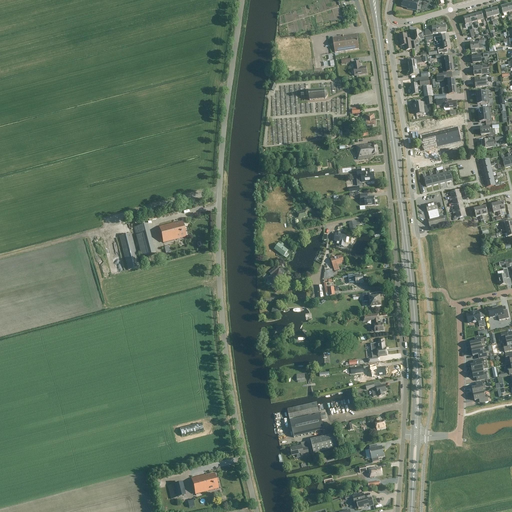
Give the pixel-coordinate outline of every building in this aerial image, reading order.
[(407,9),(416,11),(419,1),(412,0),(408,0),(402,0),(401,7),(407,8),(407,9)] [(494,21),(493,17),(491,10),(485,12),(487,19),(490,18),(491,21),(494,21)] [(477,22),(480,21),(481,24),(482,24),(483,27),(486,26),(485,22),(484,22),(483,20),(481,13),(475,15),(477,22)] [(476,26),(477,29),(480,28),(479,25),(478,25),(477,22),(475,15),(469,17),(471,24),(475,23),(476,26)] [(432,34),(441,33),(446,33),(445,25),(432,27),(432,34)] [(423,34),(420,34),(419,31),(413,32),(415,42),(412,43),(413,50),(416,49),(415,45),(418,45),(417,41),(423,40),(423,34)] [(341,37),(332,38),(335,53),(344,52),(344,51),(345,51),(345,52),(345,51),(359,49),(356,34),(344,36),(343,36),(344,37),(342,37),(342,36),(341,36),(341,37)] [(406,35),(399,36),(401,46),(405,46),(406,51),(412,50),(410,39),(407,40),(406,35)] [(442,40),(443,44),(450,43),(448,36),(434,38),(435,42),(442,40)] [(471,50),(471,53),(475,53),(475,50),(482,49),(482,43),(486,42),(486,39),(484,39),(479,40),(479,43),(470,44),(471,50)] [(451,49),(450,43),(443,44),(439,45),(440,49),(437,49),(439,54),(442,53),(442,54),(447,53),(447,50),(451,49)] [(472,64),(481,63),(481,59),(488,58),(488,53),(480,54),(480,57),(472,58),(472,64)] [(408,62),(409,69),(417,68),(416,64),(421,63),(420,58),(414,58),(414,61),(408,62)] [(440,64),(440,66),(442,66),(453,65),(452,58),(445,59),(441,59),(442,63),(440,64)] [(354,76),(367,74),(366,67),(360,68),(359,63),(353,64),(354,69),(353,69),(354,76)] [(448,73),(454,72),(453,65),(442,66),(440,66),(441,69),(442,69),(443,74),(438,74),(438,77),(438,78),(446,77),(448,76),(448,73)] [(474,76),(482,75),(481,72),(484,72),(483,69),(486,69),(485,65),(478,66),(478,70),(473,70),(474,76)] [(428,77),(421,78),(414,79),(415,85),(411,85),(412,95),(418,95),(417,87),(420,87),(429,86),(428,77)] [(455,87),(455,83),(455,81),(454,80),(452,80),(449,81),(447,81),(446,77),(438,78),(439,81),(444,80),(445,88),(455,87)] [(475,88),(483,87),(486,87),(487,87),(486,78),(479,79),(480,82),(475,82),(475,88)] [(423,88),(424,98),(433,97),(432,87),(423,88)] [(308,91),(309,101),(325,99),(327,96),(327,92),(324,90),(308,91)] [(450,110),(450,109),(457,108),(456,102),(447,102),(447,100),(435,101),(436,107),(444,106),(444,110),(445,111),(449,111),(450,110)] [(423,103),(413,104),(414,108),(415,108),(416,115),(423,114),(422,108),(426,107),(426,106),(426,103),(423,103)] [(491,116),(490,108),(484,108),(484,111),(478,112),(479,117),(491,116)] [(366,127),(376,126),(375,121),(374,121),(374,115),(365,116),(366,127)] [(492,124),(491,116),(479,117),(479,123),(485,122),(486,125),(492,124)] [(494,128),(492,128),(489,129),(489,128),(480,129),(481,136),(488,135),(488,137),(495,136),(494,128)] [(459,142),(456,129),(422,137),(425,151),(459,142)] [(488,149),(488,148),(494,148),(493,142),(487,142),(487,141),(481,142),(482,149),(488,149)] [(355,146),(357,160),(370,158),(373,157),(373,155),(377,154),(376,146),(371,147),(370,144),(355,146)] [(505,168),(511,167),(508,154),(507,155),(508,158),(503,159),(503,156),(501,156),(502,160),(502,159),(505,168)] [(480,161),(481,168),(494,165),(494,164),(490,165),(489,159),(480,161)] [(481,168),(483,175),(495,172),(495,171),(492,171),(491,167),(494,166),(494,165),(481,168)] [(362,183),(374,181),(373,173),(366,173),(366,170),(357,171),(357,177),(361,176),(362,183)] [(438,172),(437,172),(440,184),(446,183),(443,170),(442,170),(443,174),(438,175),(438,172)] [(444,170),(443,170),(446,183),(453,181),(451,172),(445,173),(444,170)] [(431,173),(430,173),(433,186),(440,184),(437,172),(436,172),(436,175),(432,176),(431,173)] [(483,175),(484,181),(497,178),(497,177),(493,178),(492,173),(495,172),(483,175)] [(426,187),(433,186),(430,173),(429,174),(430,177),(425,178),(425,175),(423,175),(423,178),(424,178),(426,187)] [(495,186),(499,186),(501,185),(501,183),(498,184),(495,184),(494,180),(497,179),(497,178),(484,181),(486,188),(495,186)] [(449,198),(450,200),(461,197),(459,190),(450,193),(451,197),(449,198)] [(365,206),(375,205),(374,197),(367,198),(367,194),(360,195),(360,201),(364,201),(365,206)] [(451,204),(451,206),(463,204),(461,197),(450,200),(450,201),(452,201),(453,204),(451,204)] [(436,203),(426,205),(427,212),(428,212),(430,220),(428,221),(430,227),(445,224),(443,217),(439,218),(437,210),(436,203)] [(452,211),(453,213),(464,210),(463,204),(451,206),(451,208),(454,207),(454,210),(452,211)] [(498,216),(500,216),(497,204),(491,205),(493,213),(497,212),(498,216)] [(483,220),(480,208),(474,209),(476,217),(479,217),(482,225),(484,225),(483,220)] [(454,217),(454,218),(452,218),(453,221),(457,220),(456,219),(466,217),(464,210),(453,213),(453,214),(455,214),(456,217),(454,217)] [(499,233),(511,229),(511,223),(507,225),(506,221),(500,222),(503,232),(499,233)] [(163,243),(186,237),(182,222),(173,224),(159,227),(163,243)] [(139,227),(134,228),(135,235),(136,235),(141,257),(155,254),(149,232),(148,232),(147,225),(139,227)] [(496,237),(497,236),(507,234),(508,237),(511,236),(511,229),(499,233),(496,234),(496,237)] [(336,234),(334,241),(339,242),(339,246),(344,247),(344,243),(345,243),(346,236),(340,235),(340,233),(336,233),(336,235),(336,234)] [(128,271),(139,268),(131,234),(120,237),(128,271)] [(275,250),(283,256),(286,258),(289,255),(286,253),(287,251),(282,247),(283,245),(280,243),(279,245),(279,244),(275,250)] [(331,258),(331,260),(335,270),(338,269),(337,265),(343,262),(341,256),(335,258),(334,256),(331,258)] [(282,276),(283,275),(283,274),(284,273),(284,272),(284,271),(283,271),(282,270),(281,269),(280,270),(279,270),(276,267),(269,273),(272,276),(270,277),(270,278),(269,279),(269,280),(269,281),(270,281),(270,282),(271,282),(271,283),(272,283),(273,283),(274,282),(277,280),(279,282),(284,277),(282,276)] [(337,272),(333,274),(332,270),(326,271),(326,269),(325,270),(325,272),(325,273),(324,273),(324,274),(323,279),(334,277),(334,276),(337,275),(337,272)] [(498,276),(500,286),(507,284),(505,277),(508,276),(507,270),(503,270),(504,274),(498,276)] [(356,283),(363,282),(362,276),(359,277),(359,276),(354,276),(354,274),(348,275),(349,284),(356,283)] [(328,293),(329,296),(335,296),(334,287),(328,288),(328,289),(325,289),(325,293),(328,293)] [(368,301),(368,307),(380,306),(379,297),(370,297),(370,293),(363,294),(363,298),(363,302),(368,301)] [(499,321),(509,319),(507,310),(503,311),(502,307),(493,309),(492,308),(487,309),(488,311),(490,318),(498,316),(499,321)] [(476,322),(477,322),(480,321),(481,325),(485,324),(483,318),(480,318),(478,313),(474,314),(474,313),(470,314),(471,314),(467,315),(468,324),(472,323),(473,323),(474,323),(475,323),(476,323),(476,322)] [(374,320),(375,325),(371,326),(372,332),(383,331),(382,324),(378,325),(377,320),(379,320),(378,315),(363,317),(364,322),(374,320)] [(277,330),(273,330),(273,336),(285,335),(284,329),(283,330),(282,327),(276,327),(277,330)] [(506,339),(506,343),(511,341),(511,335),(511,332),(501,334),(502,340),(506,339)] [(470,344),(471,350),(482,348),(481,345),(484,344),(482,337),(476,339),(476,341),(476,342),(470,344)] [(378,344),(370,345),(372,359),(368,360),(369,363),(379,361),(379,358),(378,358),(378,357),(387,356),(386,351),(387,351),(388,351),(388,349),(387,349),(386,349),(384,349),(384,342),(383,342),(382,340),(379,340),(379,343),(378,343),(378,344)] [(511,341),(506,343),(507,346),(503,346),(505,352),(511,350),(511,341)] [(482,348),(471,350),(473,356),(478,355),(479,356),(480,358),(487,357),(485,350),(482,351),(482,348)] [(471,366),(472,372),(483,370),(482,367),(484,366),(483,360),(476,361),(476,365),(471,366)] [(377,377),(386,376),(385,368),(376,369),(376,365),(370,366),(371,372),(376,371),(377,377)] [(483,370),(472,372),(473,379),(479,377),(480,381),(487,379),(486,373),(483,373),(483,370)] [(473,395),(483,393),(483,389),(485,388),(484,382),(478,383),(479,387),(472,388),(473,395)] [(384,396),(383,393),(386,392),(384,385),(376,387),(374,388),(373,384),(365,386),(366,390),(371,389),(373,397),(378,396),(378,397),(380,397),(384,396)] [(473,395),(474,401),(481,400),(482,403),(488,402),(487,395),(484,396),(483,393),(473,395)] [(289,418),(290,422),(319,415),(319,411),(316,402),(287,409),(289,418)] [(325,414),(319,415),(290,422),(294,437),(323,430),(321,421),(326,420),(325,414)] [(385,428),(384,421),(378,423),(378,419),(375,419),(377,429),(385,428)] [(201,424),(180,429),(182,437),(203,431),(201,424)] [(337,448),(334,435),(311,440),(314,454),(337,448)] [(383,457),(381,447),(378,448),(377,445),(369,446),(371,454),(370,454),(370,455),(371,455),(372,463),(379,462),(379,458),(383,457)] [(300,446),(291,448),(293,456),(301,454),(302,456),(307,455),(309,454),(308,448),(305,448),(301,449),(300,446)] [(366,466),(359,468),(360,474),(367,472),(369,472),(370,478),(382,476),(381,468),(369,469),(369,470),(366,470),(366,466)] [(195,494),(218,488),(214,474),(205,476),(205,475),(191,478),(195,494)] [(323,478),(324,483),(325,484),(333,482),(331,476),(323,478)] [(167,486),(171,500),(186,496),(182,482),(167,486)] [(353,497),(354,502),(355,503),(353,504),(355,510),(358,509),(367,507),(367,506),(368,505),(369,507),(373,506),(371,498),(367,499),(366,497),(364,498),(363,494),(353,497)]
